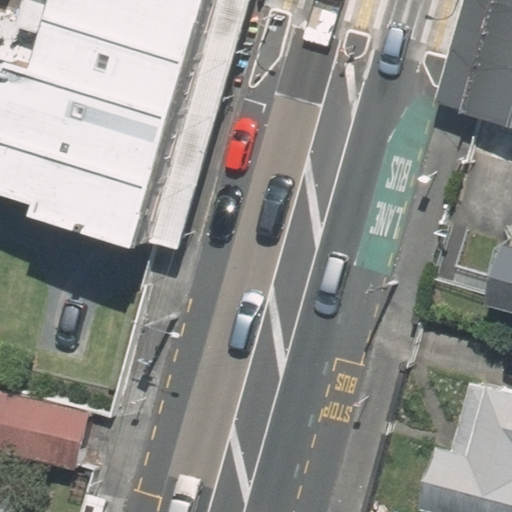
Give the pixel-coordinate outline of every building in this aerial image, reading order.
[(0,11),(0,48),(201,104),(217,50),(39,0),(37,0),(31,20),(0,11)] [(39,0),(217,50),(230,0),(39,0)] [(511,0),(508,0),(478,109),(511,119),(511,0)] [(0,120),(182,172),(201,104),(0,48),(0,120)] [(0,176),(6,178),(2,188),(165,234),(182,172),(0,120),(0,176)] [(511,239),(497,293),(511,297),(511,239)] [(511,511),(511,376),(480,367),(460,438),(448,434),(431,493),(497,511),(511,511)] [(99,413),(11,390),(0,430),(0,446),(82,471),(99,413)] [(0,497),(0,511),(24,511),(27,505),(0,497)]
